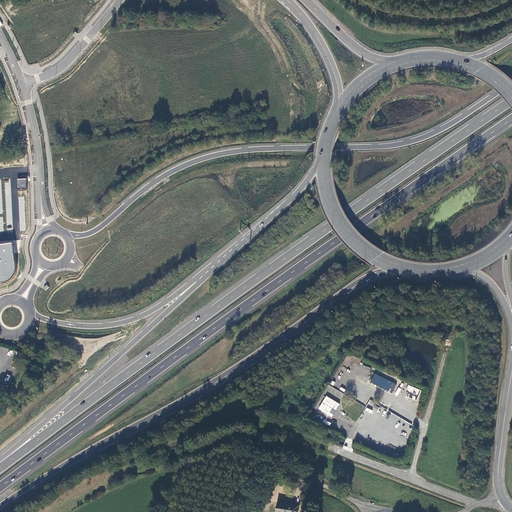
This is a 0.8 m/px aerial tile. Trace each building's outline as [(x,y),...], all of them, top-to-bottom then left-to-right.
[(265,57),(217,20),(192,53),(190,52),(182,62),(161,50),(147,64),(143,62),(135,73),(142,78),(144,74),(186,106),(192,100),(210,112),(219,101),(249,123),(256,110),(268,120),(280,104),(276,101),(282,93),(267,83),(274,74),(261,64),(265,57)] [(27,178),(17,179),(17,189),(27,188),(27,178)] [(17,266),(13,243),(0,244),(0,285),(2,286),(9,283),(14,279),(16,273),(17,266)] [(390,382),(375,375),(371,383),(386,390),(390,382)] [(404,397),(417,400),(420,389),(407,386),(404,397)] [(296,511),(298,503),(277,500),(275,511),(296,511)]
